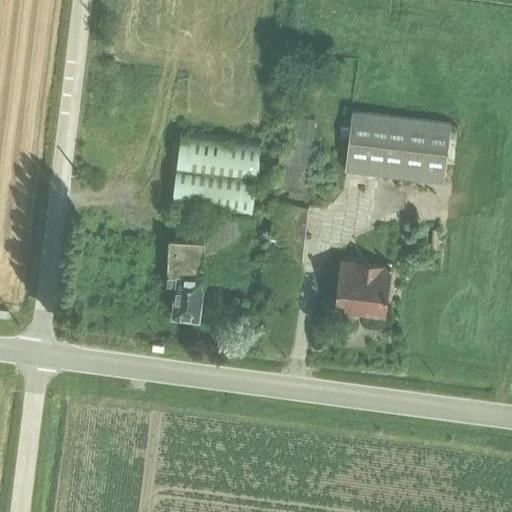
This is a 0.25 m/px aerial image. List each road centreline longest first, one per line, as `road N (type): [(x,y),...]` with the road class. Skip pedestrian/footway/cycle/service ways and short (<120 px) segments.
road 1 (secondary): [(38,353),(511,416)]
road 2 (unclassified): [(81,0),(38,353)]
road 3 (unclassified): [(19,511),(38,353)]
